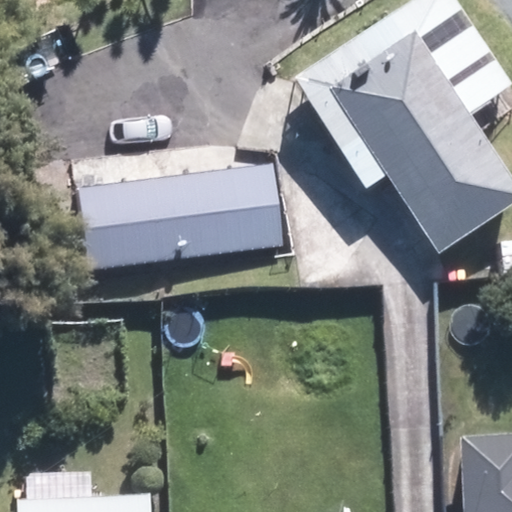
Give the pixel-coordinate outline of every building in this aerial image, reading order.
[(511,87),(455,0),(409,0),(293,76),(368,191),(390,177),(438,251),(511,202),(511,164),(480,116),(511,95),(511,87)] [(0,56),(16,90),(70,63),(53,30),(0,56)] [(276,165),(81,185),(89,267),(285,247),(276,165)] [(511,511),(511,431),(460,435),(463,511),(511,511)] [(157,511),(157,491),(92,492),(92,472),(30,473),(31,500),(22,501),(22,511),(157,511)]
